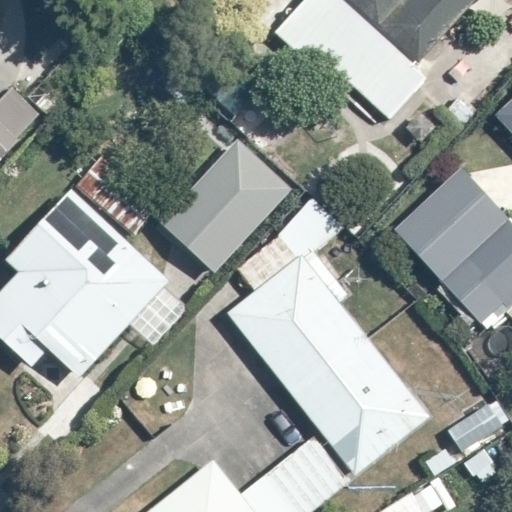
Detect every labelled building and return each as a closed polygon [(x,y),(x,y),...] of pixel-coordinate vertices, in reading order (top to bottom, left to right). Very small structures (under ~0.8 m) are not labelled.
[(308,0),(284,29),(275,39),(309,69),(318,59),(391,121),(424,82),(433,71),(426,64),(480,0),(308,0)] [(511,104),(496,119),(511,135),(511,104)] [(0,163),(23,139),(0,117),(0,163)] [(291,192),(236,139),(158,221),(213,274),(291,192)] [(188,310),(165,288),(169,284),(125,242),(157,207),(100,154),(65,192),(4,256),(23,274),(0,297),(0,338),(26,363),(31,368),(48,350),(79,379),(129,326),(152,348),(188,310)] [(484,329),(511,301),(511,221),(460,166),(391,230),(484,329)] [(340,229),(317,201),(235,266),(257,293),(229,315),(356,476),(429,418),(334,297),(343,290),(312,251),(340,229)] [(511,301),(484,329),(469,342),(497,372),(511,358),(511,301)] [(510,419),(495,399),(449,434),(464,454),(510,419)] [(311,511),(347,484),(311,438),(239,495),(214,463),(151,511),(311,511)] [(449,497),(437,477),(378,511),(425,511),(449,497)]
